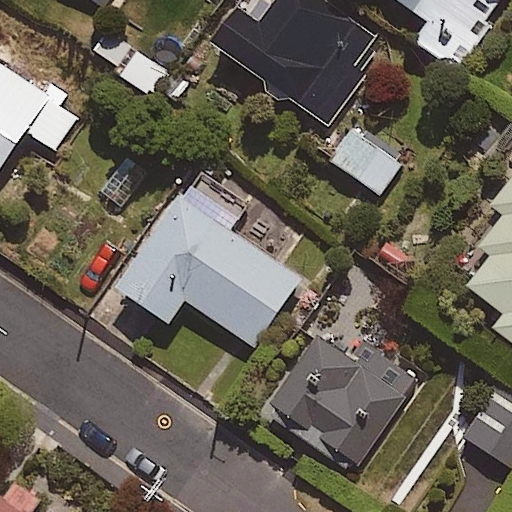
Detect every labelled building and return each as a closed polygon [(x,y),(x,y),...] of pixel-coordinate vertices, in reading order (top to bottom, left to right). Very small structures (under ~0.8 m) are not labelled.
[(297,101),(327,124),(352,92),(342,84),(375,41),(321,0),(279,0),(272,11),(257,0),(253,0),(215,50),(292,109),(297,101)] [(399,0),(427,20),(413,40),(452,68),(500,0),(399,0)] [(80,117),(64,106),(72,94),(52,81),(44,93),(0,63),(0,176),(29,133),(57,151),(80,117)] [(402,166),(353,130),(331,159),(380,196),(402,166)] [(245,215),(196,182),(122,291),(174,326),(190,303),(257,349),(303,281),(233,233),(245,215)] [(511,239),(473,291),(509,318),(499,331),(511,341),(511,239)] [(366,369),(321,339),(269,416),(356,474),(419,380),(377,352),(366,369)] [(511,389),(500,382),(464,437),(511,468),(511,389)] [(39,511),(45,505),(18,486),(8,501),(0,495),(0,511),(39,511)]
